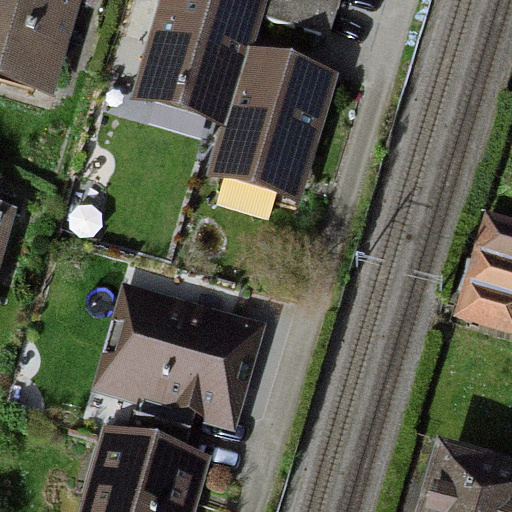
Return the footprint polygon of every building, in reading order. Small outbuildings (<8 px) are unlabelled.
[(0,0),(0,93),(61,110),(88,11),(91,0),(0,0)] [(123,0),(91,0),(88,11),(108,25),(123,0)] [(239,59),(256,3),(247,0),(157,0),(125,107),(216,135),(239,59)] [(318,38),(327,8),(303,0),(276,0),(269,21),(318,38)] [(202,182),(288,207),(324,84),(239,59),(216,135),(202,182)] [(0,300),(24,229),(0,222),(0,300)] [(511,237),(483,229),(453,332),(511,349),(511,237)] [(101,402),(234,442),(263,347),(130,307),(101,402)] [(115,442),(95,511),(179,511),(192,467),(182,464),(190,436),(139,422),(132,447),(115,442)] [(511,511),(511,479),(436,459),(421,511),(511,511)]
